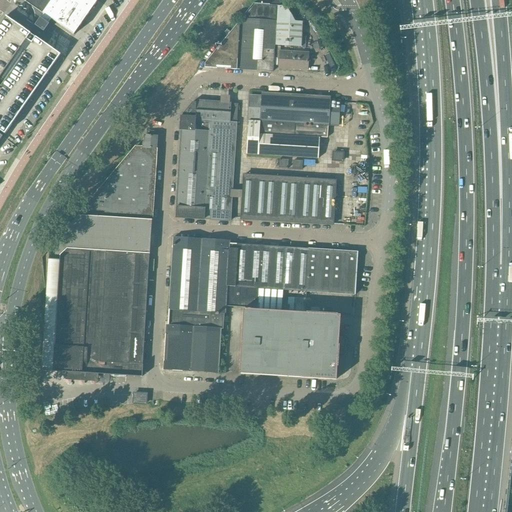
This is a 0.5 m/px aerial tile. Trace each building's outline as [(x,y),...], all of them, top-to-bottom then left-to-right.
[(22,0),(40,12),(32,24),(35,26),(44,33),(49,25),(48,24),(52,20),(74,35),(98,0),(22,0)] [(240,21),(237,70),(240,70),(272,72),(273,66),(274,47),(276,6),(282,2),(280,0),(257,0),(257,5),(253,5),(242,19),(240,21)] [(277,6),(275,46),(301,47),(302,22),(295,21),(287,6),(277,6)] [(60,55),(33,36),(6,17),(0,24),(0,131),(5,134),(60,55)] [(205,64),(204,68),(237,70),(240,21),(205,64)] [(274,47),(273,66),(279,66),(278,68),(307,70),(308,53),(280,52),(280,47),(274,47)] [(320,138),(327,138),(327,137),(332,137),(333,127),(328,127),(328,125),(338,126),(339,101),(330,101),(330,98),(262,93),(262,97),(250,96),(248,133),(320,138)] [(236,149),(236,148),(238,105),(231,104),(196,101),(196,105),(194,131),(209,132),(208,148),(236,149)] [(182,130),(193,131),(194,131),(196,105),(193,104),(181,116),(181,117),(180,130),(182,130)] [(182,130),(177,204),(176,218),(204,220),(206,182),(208,148),(209,132),(194,131),(193,131),(182,130)] [(134,149),(116,169),(155,172),(157,150),(157,148),(158,136),(157,136),(157,132),(151,132),(151,136),(145,135),(144,137),(144,143),(142,143),(142,147),(136,146),(134,149)] [(258,155),(318,159),(320,138),(248,133),(247,155),(258,155)] [(204,220),(211,220),(231,221),(236,149),(208,148),(206,182),(204,220)] [(343,153),(334,153),(333,160),(343,161),(343,153)] [(279,168),(288,169),(289,160),(280,159),(279,168)] [(293,161),(293,169),(302,170),(302,161),(293,161)] [(116,169),(79,213),(81,215),(107,217),(128,218),(152,220),(152,215),(153,211),(155,178),(155,172),(116,169)] [(245,175),(242,219),(333,225),(333,224),(336,181),(245,175)] [(78,215),(51,249),(49,251),(42,371),(53,371),(60,256),(68,250),(92,251),(93,233),(151,236),(152,220),(128,218),(107,217),(81,215),(78,215)] [(86,373),(97,374),(98,374),(141,377),(149,254),(150,254),(151,236),(93,233),(92,251),(86,373)] [(174,238),(169,309),(170,310),(211,312),(223,313),(225,313),(226,306),(258,308),(258,310),(280,312),(282,290),(284,248),(238,245),(238,246),(230,245),(230,241),(174,238)] [(307,249),(284,248),(282,290),(305,291),(307,249)] [(357,252),(307,249),(305,291),(354,294),(354,295),(355,295),(357,252)] [(53,371),(67,372),(67,377),(97,379),(97,374),(86,373),(92,251),(68,250),(60,256),(53,371)] [(281,297),(280,312),(303,313),(304,298),(281,297)] [(243,309),(239,374),(336,380),(337,356),(339,356),(339,357),(341,359),(344,359),(346,357),(346,354),(344,351),(347,351),(347,344),(344,344),(345,337),(339,337),(340,316),(303,313),(280,312),(258,310),(243,309)] [(167,325),(164,365),(164,369),(217,373),(220,329),(222,329),(223,313),(211,312),(170,310),(169,325),(167,325)] [(133,403),(145,404),(145,394),(133,394),(133,403)]
